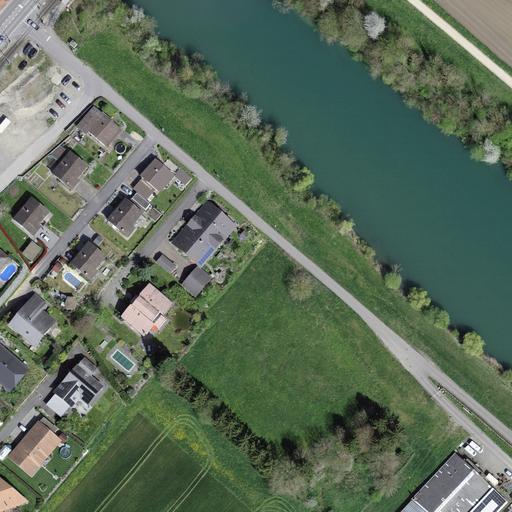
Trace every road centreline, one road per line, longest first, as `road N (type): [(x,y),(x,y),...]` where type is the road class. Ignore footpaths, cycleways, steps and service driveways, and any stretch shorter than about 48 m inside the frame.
road 1 (unclassified): [(511,436),(205,178)]
road 2 (residential): [(154,132),(0,314)]
road 3 (residential): [(205,178),(106,295)]
road 4 (track): [(511,466),(431,392),(415,355)]
road 5 (residential): [(98,86),(0,184)]
road 6 (track): [(412,0),(511,83)]
